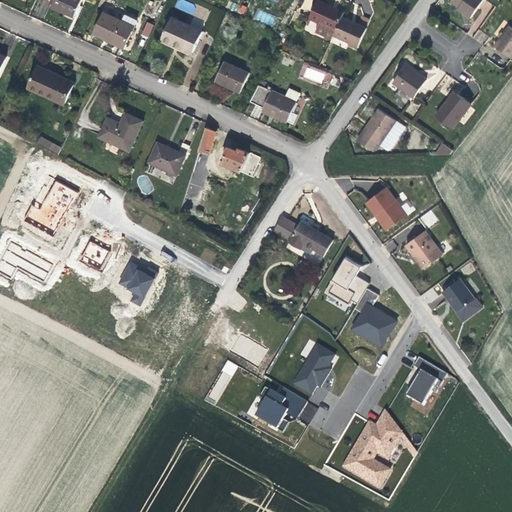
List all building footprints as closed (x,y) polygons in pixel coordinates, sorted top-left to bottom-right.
[(74,17),(82,0),(54,0),(52,7),(58,10),(74,17)] [(342,17),(345,12),(324,3),(318,0),(310,18),(320,23),(317,31),(332,39),(334,35),(342,17)] [(471,18),(483,0),(451,0),(451,1),(460,7),(464,11),(463,13),(471,18)] [(124,46),(134,27),(137,21),(125,14),(121,21),(105,13),(95,33),(105,38),(113,42),(114,40),(124,46)] [(358,48),(371,20),(362,16),(358,24),(354,22),(342,17),(334,35),(350,43),(349,44),(358,48)] [(194,52),(203,32),(172,18),(162,40),(182,49),(183,47),(194,52)] [(140,35),(148,38),(154,25),(146,22),(140,35)] [(511,59),(511,58),(511,27),(509,26),(504,33),(500,38),(494,46),(511,59)] [(241,93),(250,73),(225,62),(216,82),(233,90),(241,93)] [(414,97),(427,80),(419,74),(419,75),(416,73),(413,71),(414,70),(406,65),(393,82),(414,97)] [(65,104),(75,83),(46,70),(38,66),(29,87),(65,104)] [(287,122),(301,94),(290,89),(285,97),(265,87),(267,82),(262,80),(251,102),(263,108),(262,111),(268,114),(287,122)] [(451,102),(457,94),(455,92),(452,95),(448,100),(451,102)] [(453,128),(471,105),(457,94),(451,102),(448,100),(436,115),(453,128)] [(377,150),(397,121),(379,109),(370,122),(358,140),(373,150),(377,150)] [(130,151),(144,121),(126,113),(121,124),(117,122),(108,118),(100,137),(130,151)] [(209,154),(216,131),(207,127),(200,151),(209,154)] [(50,150),(53,144),(41,137),(38,144),(50,150)] [(177,175),(187,155),(167,146),(158,142),(149,162),(177,175)] [(453,150),(443,143),(435,155),(450,155),(453,150)] [(58,155),(62,149),(53,144),(50,150),(58,155)] [(244,165),(250,154),(250,153),(240,149),(239,151),(234,149),(229,147),(222,163),(241,172),(244,165)] [(251,169),(257,157),(250,154),(244,165),(251,169)] [(48,177),(23,226),(51,240),(76,191),(48,177)] [(407,216),(387,187),(367,202),(376,216),(378,215),(381,218),(379,220),(387,231),(407,216)] [(439,221),(431,210),(419,219),(427,229),(439,221)] [(307,224),(302,221),(290,241),(310,254),(313,248),(325,255),(334,240),(307,224)] [(443,255),(425,231),(406,245),(415,257),(424,269),(443,255)] [(88,241),(78,262),(101,272),(110,251),(88,241)] [(44,281),(52,263),(9,242),(0,260),(0,272),(11,278),(16,268),(44,281)] [(360,257),(350,252),(330,285),(358,302),(371,280),(362,274),(368,263),(360,257)] [(134,292),(130,302),(140,307),(155,276),(128,263),(117,284),(134,292)] [(483,307),(476,299),(475,299),(460,279),(443,292),(450,301),(458,311),(457,312),(463,321),(483,307)] [(378,305),(371,301),(355,324),(384,341),(400,320),(378,305)] [(331,363),(337,354),(317,341),(293,378),(314,391),(320,381),(324,383),(329,375),(335,365),(331,363)] [(225,360),(208,402),(218,406),(235,364),(225,360)] [(446,377),(427,366),(419,379),(413,389),(429,399),(436,387),(439,389),(446,377)] [(259,407),(283,422),(291,409),(295,411),(300,414),(310,397),(275,378),(259,407)] [(395,466),(385,460),(403,431),(387,409),(379,424),(375,422),(371,420),(345,464),(382,487),(395,466)]
